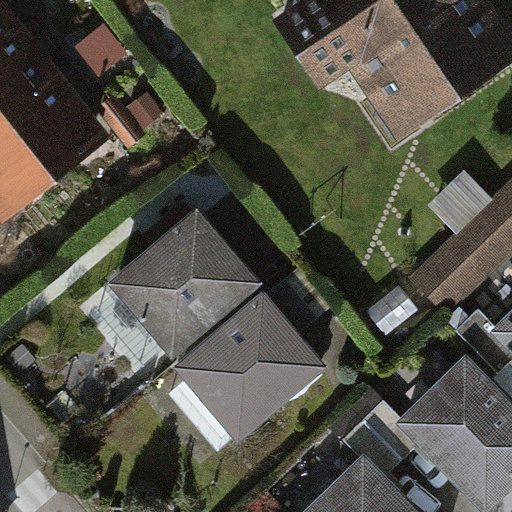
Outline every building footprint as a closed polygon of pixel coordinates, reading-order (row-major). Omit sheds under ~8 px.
[(511,67),(511,22),(497,0),(310,0),(317,9),(282,32),(321,92),(352,72),(396,142),(511,67)] [(102,137),(0,6),(0,212),(1,214),(102,137)] [(115,97),(99,109),(128,147),(144,134),(141,131),(164,113),(148,93),(126,111),(115,97)] [(511,187),(411,281),(443,315),(511,251),(511,187)] [(332,351),(206,208),(105,295),(230,439),(332,351)] [(511,300),(490,321),(511,344),(511,300)] [(511,408),(469,362),(407,420),(488,506),(511,484),(511,408)] [(431,511),(369,450),(307,511),(431,511)]
